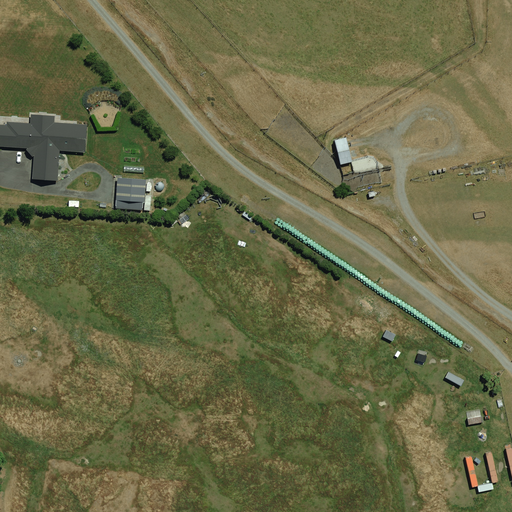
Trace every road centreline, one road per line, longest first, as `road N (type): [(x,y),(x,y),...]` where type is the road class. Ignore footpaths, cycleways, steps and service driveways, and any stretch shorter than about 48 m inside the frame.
road 1 (track): [(92,0),(255,179),(354,236),(511,365)]
road 2 (track): [(511,315),(452,268),(405,204),(399,152),(406,123),(425,109),(456,136)]
